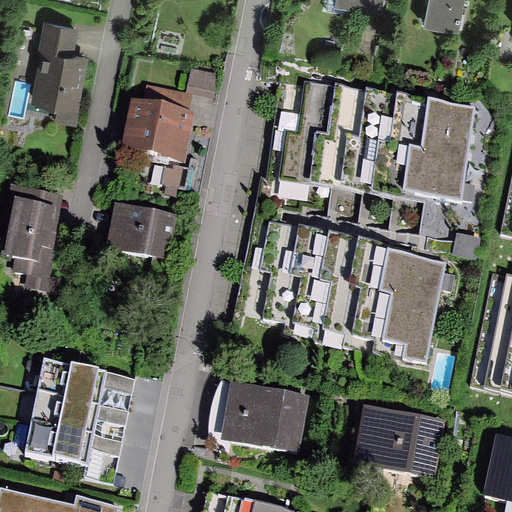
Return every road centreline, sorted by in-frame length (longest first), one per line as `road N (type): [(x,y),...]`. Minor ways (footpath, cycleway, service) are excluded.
road 1 (residential): [(159,511),(259,0)]
road 2 (residential): [(79,217),(122,0)]
